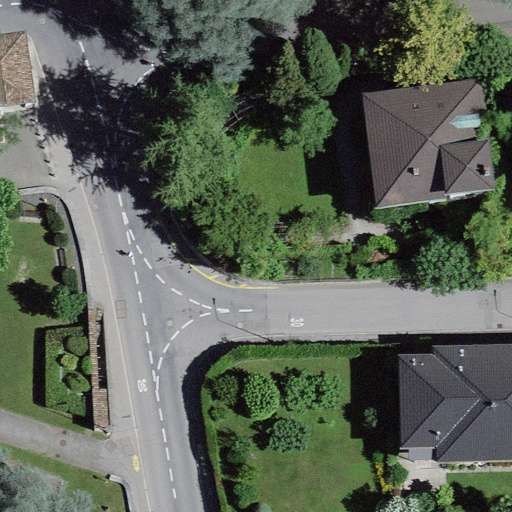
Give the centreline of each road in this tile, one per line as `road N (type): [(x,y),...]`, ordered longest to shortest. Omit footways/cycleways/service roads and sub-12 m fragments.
road 1 (residential): [(138,324),(511,310)]
road 2 (residential): [(138,324),(82,14)]
road 3 (residential): [(344,0),(82,14)]
road 4 (residential): [(165,511),(138,324)]
